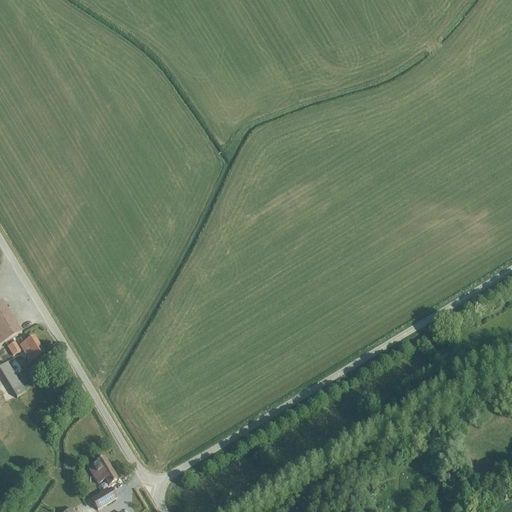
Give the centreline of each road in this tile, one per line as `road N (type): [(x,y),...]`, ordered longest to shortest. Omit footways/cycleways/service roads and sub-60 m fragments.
road 1 (unclassified): [(149,487),(511,268)]
road 2 (unclassified): [(149,487),(0,240)]
